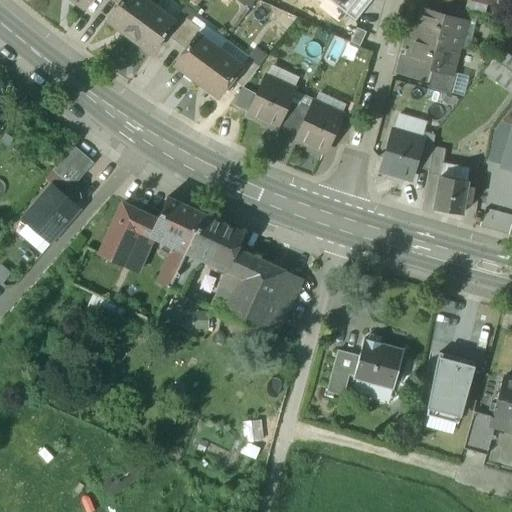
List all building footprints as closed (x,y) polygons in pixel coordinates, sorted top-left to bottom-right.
[(73,0),(85,8),(90,0),(73,0)] [(121,0),(117,5),(106,20),(129,37),(152,6),(144,0),(121,0)] [(327,0),(355,22),(370,4),(364,0),(327,0)] [(474,11),(451,5),(448,18),(465,22),(464,24),(470,26),(474,11)] [(174,22),(152,6),(129,37),(152,54),(166,35),(175,23),(174,22)] [(448,18),(423,11),(416,37),(458,49),(464,24),(465,22),(448,18)] [(180,13),(174,22),(175,23),(166,35),(175,42),(191,22),(180,13)] [(191,22),(175,42),(186,50),(197,35),(201,29),(191,22)] [(366,32),(357,28),(350,42),(360,46),(366,32)] [(186,50),(175,64),(197,81),(219,51),(197,35),(186,50)] [(458,49),(416,37),(409,63),(433,69),(451,74),(451,73),(458,49)] [(241,67),(219,51),(197,81),(219,97),(233,79),(241,67)] [(511,91),(511,57),(507,54),(500,65),(491,60),(483,74),(511,91)] [(241,67),(233,79),(243,87),(259,67),(248,58),(241,67)] [(451,74),(433,69),(428,90),(451,96),(457,74),(451,73),(451,74)] [(294,89),(266,77),(250,113),(277,126),(289,99),(294,89)] [(300,104),(289,99),(278,125),(288,130),(300,104)] [(341,115),(314,102),(310,109),(299,134),(297,138),(324,150),(341,115)] [(300,104),(288,130),(299,134),(310,109),(300,104)] [(420,139),(392,132),(381,170),(410,178),(414,166),(421,140),(420,139)] [(422,132),(420,139),(421,140),(414,166),(429,170),(432,148),(435,135),(422,132)] [(511,134),(503,167),(511,169),(511,134)] [(73,146),(53,170),(71,185),(91,161),(73,146)] [(446,150),(432,148),(429,170),(428,174),(440,176),(442,163),(444,163),(446,150)] [(467,181),(440,176),(434,210),(461,214),(463,203),(469,204),(472,188),(466,187),(467,181)] [(53,186),(23,219),(49,242),(79,208),(53,186)] [(204,214),(168,197),(157,219),(152,231),(181,245),(188,248),(204,214)] [(157,219),(122,203),(98,255),(119,264),(138,224),(152,231),(157,219)] [(245,233),(204,214),(188,248),(199,253),(229,267),(237,250),(245,233)] [(178,252),(171,254),(166,266),(177,271),(188,248),(181,245),(178,252)] [(177,271),(170,287),(181,293),(199,253),(188,248),(177,271)] [(255,258),(237,250),(229,267),(245,276),(255,258)] [(300,280),(255,258),(245,276),(227,314),(273,337),(300,280)] [(381,336),(369,333),(368,339),(379,342),(381,336)] [(368,339),(364,338),(359,355),(360,356),(355,374),(354,374),(354,375),(353,378),(393,388),(404,349),(379,342),(368,339)] [(436,340),(433,352),(450,356),(453,344),(436,340)] [(359,355),(338,350),(333,368),(349,373),(354,375),(354,374),(355,374),(360,356),(359,355)] [(426,414),(459,422),(474,364),(441,355),(426,414)] [(349,373),(333,368),(327,390),(343,395),(349,373)] [(511,381),(506,380),(502,379),(497,396),(491,418),(496,420),(511,424),(511,381)] [(491,418),(474,413),(463,449),(486,455),(496,420),(491,418)]
